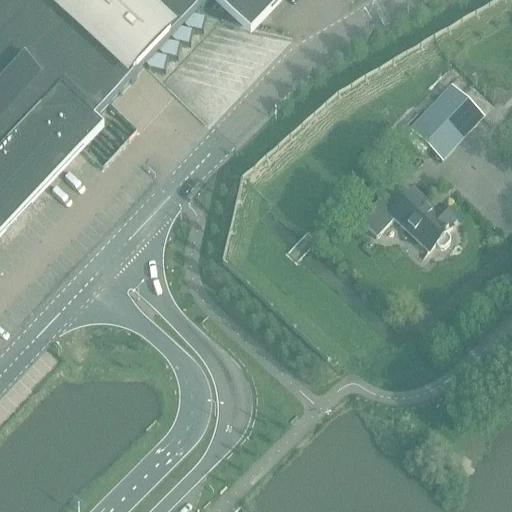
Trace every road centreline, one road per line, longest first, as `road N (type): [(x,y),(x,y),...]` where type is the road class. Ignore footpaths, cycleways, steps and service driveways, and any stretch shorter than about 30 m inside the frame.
road 1 (unclassified): [(114,255),(304,57),(404,0)]
road 2 (unclassified): [(158,511),(217,448),(231,383),(114,255)]
road 3 (unclassified): [(86,285),(138,322),(192,383),(184,435),(108,511)]
road 4 (unclassified): [(0,369),(86,285)]
